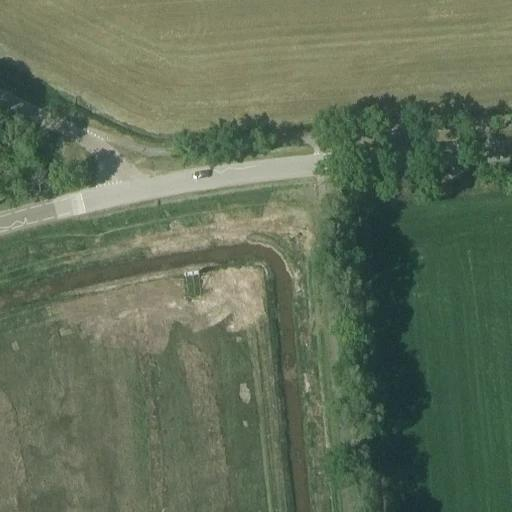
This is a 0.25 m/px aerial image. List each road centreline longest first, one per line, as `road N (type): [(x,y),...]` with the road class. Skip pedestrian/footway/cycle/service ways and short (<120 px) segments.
road 1 (tertiary): [(135,188),(511,150)]
road 2 (unclassified): [(135,188),(79,134),(0,97)]
road 3 (tertiary): [(0,227),(135,188)]
